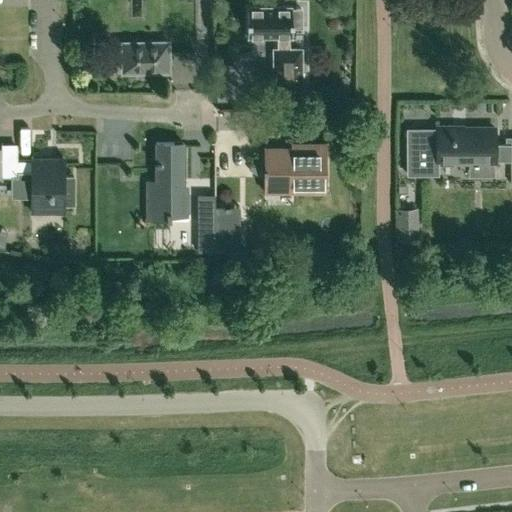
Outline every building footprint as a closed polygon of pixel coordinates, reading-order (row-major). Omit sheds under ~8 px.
[(246,6),(246,37),(276,37),(276,47),(271,47),(271,90),(302,90),(302,47),(289,47),(289,37),(292,37),(292,29),(302,29),(302,8),(291,8),(291,6),(246,6)] [(168,70),(167,50),(151,50),(151,42),(122,42),(122,71),(168,70)] [(510,157),(510,143),(494,143),(494,127),(453,126),(436,125),(436,127),(407,127),(407,172),(437,173),(437,161),(453,161),(494,161),(494,160),(510,160),(510,157)] [(184,193),(183,141),(155,142),(155,181),(147,181),(147,217),(167,217),(167,220),(171,220),(171,219),(187,218),(190,216),(190,212),(187,212),(187,193),(184,193)] [(265,191),(326,190),(325,141),(291,141),(291,146),(264,146),(265,191)] [(32,159),(18,159),(18,146),(2,146),(1,175),(18,175),(18,171),(32,171),(31,211),(64,210),(63,205),(75,205),(74,175),(63,175),(64,155),(32,155),(32,159)] [(397,224),(397,240),(418,240),(418,223),(397,224)]
